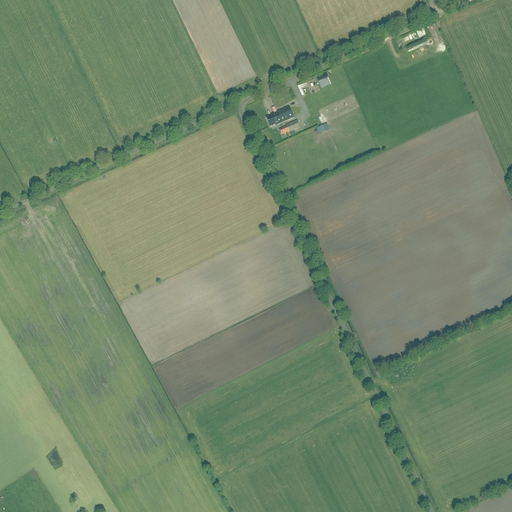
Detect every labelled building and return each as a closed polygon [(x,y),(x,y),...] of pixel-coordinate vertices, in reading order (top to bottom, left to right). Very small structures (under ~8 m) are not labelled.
[(423,30),(416,33),(419,38),(425,35),(423,30)] [(426,42),(412,48),(413,50),(428,44),(426,42)] [(326,74),(316,78),(318,82),(328,78),(326,74)] [(307,87),(306,83),(297,87),(302,97),(304,96),(301,89),(307,87)] [(301,100),(296,102),(303,118),(308,116),(301,100)] [(279,111),(276,113),(280,124),(292,119),(287,108),(282,110),(282,111),(279,113),(279,111)] [(272,116),(266,118),(266,119),(270,127),(275,125),(275,126),(280,124),(276,113),(274,113),(274,115),(272,116)] [(289,133),(300,128),(297,121),(285,126),(286,127),(278,130),(281,136),(288,133),(289,133)] [(327,125),(316,129),(319,135),(329,131),(327,125)]
